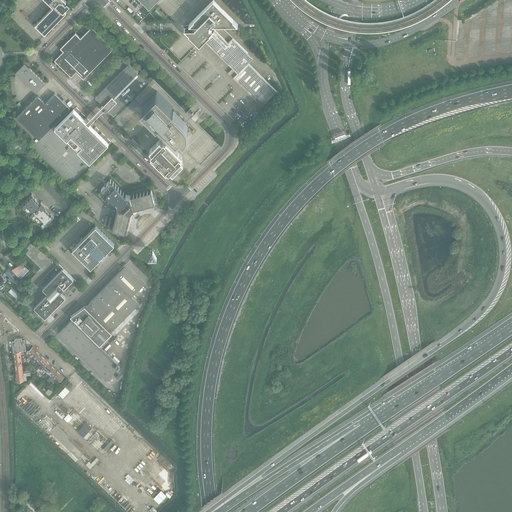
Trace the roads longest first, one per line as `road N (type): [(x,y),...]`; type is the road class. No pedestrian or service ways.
road 1 (motorway): [(511,90),(450,105),(381,137),(323,178),(272,234),(234,300),(213,366),(205,441),(212,511)]
road 2 (motorway): [(376,192),(434,178),(481,196),(504,250),(495,293),(450,339),(207,511)]
road 3 (secondary): [(355,183),(395,339),(423,511)]
road 4 (trunk): [(441,511),(407,305),(376,192)]
road 5 (motorway): [(281,511),(511,350)]
road 6 (unclassified): [(179,198),(39,58),(92,0)]
road 7 (unclassified): [(179,198),(228,146),(229,133),(100,0)]
road 8 (unclassified): [(36,342),(179,198)]
road 9 (motorway): [(511,325),(362,427)]
road 10 (motorway): [(362,427),(219,511)]
road 11 (motorway): [(511,153),(460,155),(385,176),(366,160)]
road 12 (motorway): [(395,451),(511,367)]
road 13 (motorway): [(362,427),(248,511)]
road 14 (secondary): [(322,58),(323,94),(355,183)]
road 15 (secondary): [(366,160),(343,92),(348,43)]
road 16 (secondary): [(348,43),(388,40),(458,0)]
